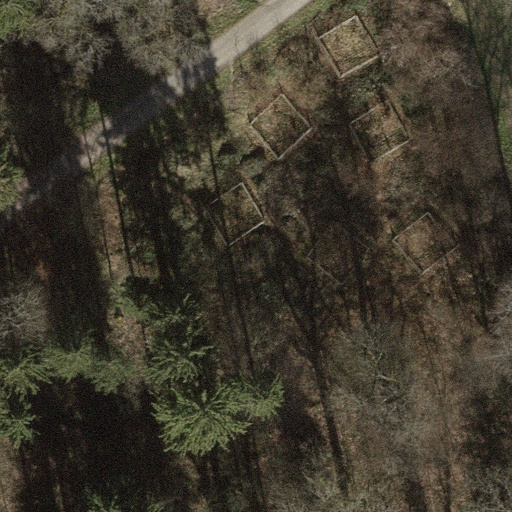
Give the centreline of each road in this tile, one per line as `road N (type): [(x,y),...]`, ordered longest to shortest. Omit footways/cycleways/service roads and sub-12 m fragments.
road 1 (track): [(0,208),(288,0)]
road 2 (track): [(511,111),(466,0)]
